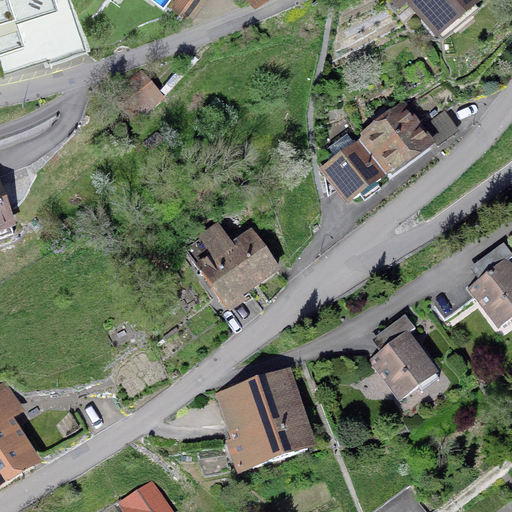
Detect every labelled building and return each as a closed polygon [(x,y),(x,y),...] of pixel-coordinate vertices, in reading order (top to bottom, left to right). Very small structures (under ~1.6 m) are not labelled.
[(58,7),(55,0),(0,0),(0,77),(86,52),(66,4),(58,7)] [(480,0),(387,0),(397,11),(407,3),(421,21),(429,14),(443,31),(480,0)] [(132,128),(160,100),(138,73),(108,97),(132,128)] [(378,181),(425,145),(401,113),(376,131),(373,127),(369,131),(372,135),(366,139),(366,137),(353,147),(345,137),(326,151),(334,161),(326,167),(352,202),(379,182),(378,181)] [(222,307),(275,270),(251,237),(230,252),(218,235),(202,246),(199,241),(183,252),(192,266),(207,255),(213,264),(199,274),(222,307)] [(501,245),(476,264),(485,277),(468,290),(497,329),(511,318),(511,277),(503,265),(511,259),(501,245)] [(403,318),(377,336),(386,350),(369,362),(398,402),(416,388),(413,383),(429,372),(404,337),(412,331),(403,318)] [(280,374),(230,391),(246,439),(227,445),(236,475),(305,452),(280,374)] [(0,484),(32,465),(0,415),(0,484)] [(165,511),(150,489),(120,510),(121,511),(165,511)]
